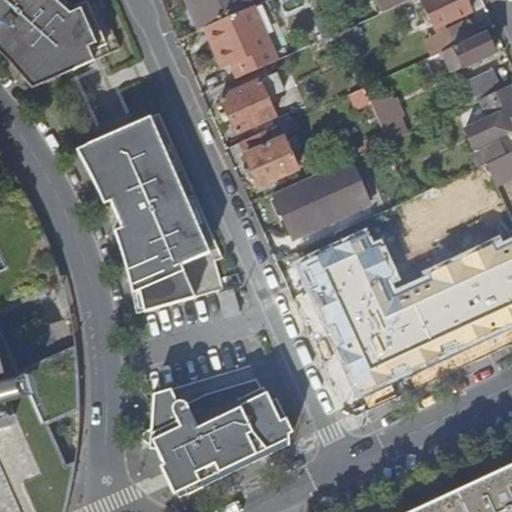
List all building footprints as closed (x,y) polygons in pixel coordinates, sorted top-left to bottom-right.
[(0,0),(0,41),(40,78),(71,64),(74,70),(94,61),(90,52),(106,45),(87,1),(79,5),(67,10),(56,0),(0,0)] [(213,26),(238,14),(237,11),(253,4),(250,0),(187,0),(200,31),(206,29),(213,26)] [(378,0),(384,13),(411,1),(410,0),(378,0)] [(427,0),(423,2),(437,30),(473,13),(466,0),(427,0)] [(255,7),(238,14),(213,26),(222,45),(214,48),(224,71),(233,67),(239,80),(278,62),(255,7)] [(455,48),(479,37),(472,22),(449,32),(455,48)] [(206,29),(214,48),(222,45),(213,26),(206,29)] [(340,33),(345,45),(361,38),(356,26),(340,33)] [(347,48),(345,45),(340,33),(338,34),(331,38),(337,53),(347,48)] [(487,33),(479,37),(455,48),(448,51),(458,71),(497,54),(487,33)] [(32,88),(74,70),(71,64),(40,78),(0,41),(0,52),(2,54),(32,88)] [(79,75),(98,125),(129,114),(110,64),(79,75)] [(470,107),(485,99),(504,91),(495,72),(461,87),(470,107)] [(256,139),(277,130),(272,118),(276,116),(261,82),(222,100),(237,134),(251,128),(256,139)] [(511,86),(504,91),(485,99),(489,107),(485,108),(490,119),(481,124),(490,143),(511,132),(511,86)] [(379,115),(389,110),(386,104),(376,108),(379,115)] [(389,110),(379,115),(385,127),(394,123),(389,110)] [(151,117),(87,145),(76,150),(104,205),(111,202),(122,228),(114,232),(127,268),(135,305),(137,314),(145,312),(147,311),(196,297),(225,289),(214,260),(222,257),(159,114),(151,117)] [(278,129),(277,130),(256,139),(242,145),(260,187),(299,170),(286,140),(284,141),(278,129)] [(481,154),(486,165),(488,164),(507,155),(508,155),(503,144),(481,154)] [(511,165),(507,155),(488,164),(492,173),(511,165)] [(351,161),(275,195),(296,241),(371,206),(351,161)] [(80,385),(77,350),(76,346),(20,371),(0,325),(0,313),(53,289),(41,263),(54,257),(52,252),(38,219),(21,187),(0,195),(0,430),(1,430),(6,442),(0,444),(0,464),(20,511),(66,511),(71,493),(76,461),(67,465),(50,424),(80,411),(80,385)] [(511,237),(503,242),(500,236),(421,272),(422,277),(395,288),(394,285),(400,281),(381,241),(373,243),(366,229),(291,264),(355,400),(363,397),(368,405),(511,340),(511,237)] [(53,289),(63,285),(54,257),(41,263),(53,289)] [(225,289),(242,284),(238,274),(222,279),(225,289)] [(234,289),(220,293),(227,317),(241,312),(234,289)] [(180,400),(177,401),(171,389),(153,395),(153,409),(153,415),(153,429),(144,433),(143,448),(154,443),(179,497),(289,446),(262,388),(193,420),(186,404),(184,402),(183,401),(180,400)] [(511,511),(511,464),(499,470),(494,466),(486,471),(486,477),(442,498),(437,494),(428,498),(428,504),(411,511),(511,511)]
